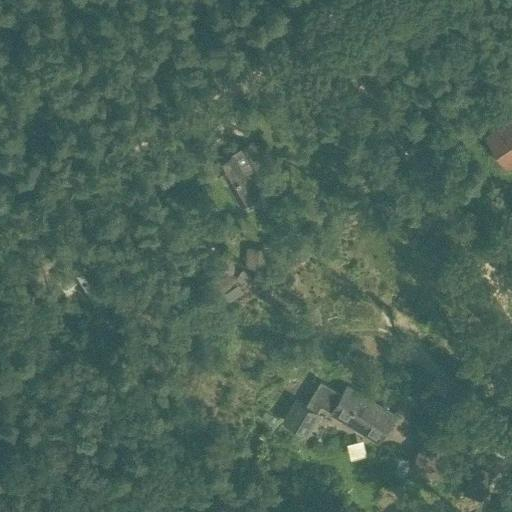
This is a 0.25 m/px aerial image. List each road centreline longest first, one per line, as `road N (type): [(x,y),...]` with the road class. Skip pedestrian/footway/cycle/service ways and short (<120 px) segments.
road 1 (track): [(336,27),(0,247)]
road 2 (track): [(511,303),(336,27)]
road 3 (unknown): [(30,511),(92,475),(115,472),(153,480),(186,511)]
